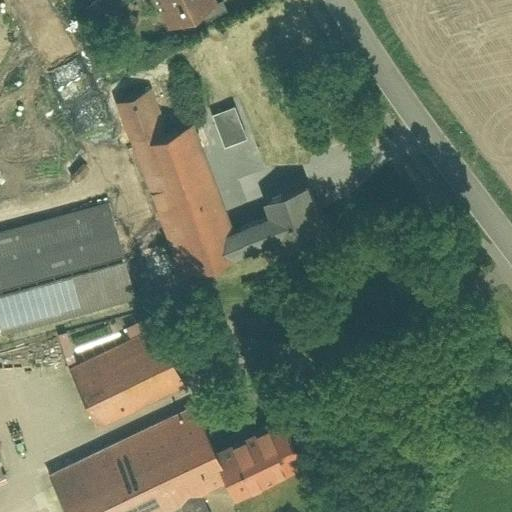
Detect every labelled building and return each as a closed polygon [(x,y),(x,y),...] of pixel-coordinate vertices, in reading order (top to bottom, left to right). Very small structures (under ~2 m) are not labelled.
[(162,0),(172,23),(222,0),(162,0)] [(116,17),(125,27),(134,18),(124,9),(116,17)] [(158,84),(121,97),(185,272),(247,249),(238,225),(199,118),(174,127),(158,84)] [(241,103),(218,111),(229,141),(252,133),(241,103)] [(331,219),(317,181),(273,197),(278,210),(287,235),(331,219)] [(111,200),(0,229),(0,308),(6,329),(136,295),(111,200)] [(287,235),(278,210),(238,225),(247,249),(287,235)] [(156,325),(67,367),(96,426),(185,384),(156,325)] [(58,334),(66,355),(72,353),(64,331),(58,334)] [(190,407),(47,475),(64,511),(163,511),(164,511),(202,493),(226,482),(212,452),(190,407)] [(289,418),(212,452),(226,482),(234,500),(311,466),(289,418)] [(210,511),(202,493),(164,511),(210,511)]
